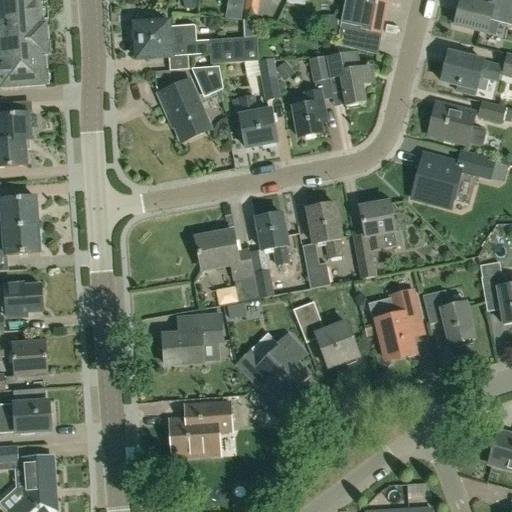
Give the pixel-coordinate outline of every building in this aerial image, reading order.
[(0,0),(0,34),(1,34),(2,52),(0,52),(0,85),(1,89),(45,86),(43,57),(47,56),(43,0),(0,0)] [(249,0),(248,22),(263,23),(265,0),(249,0)] [(380,35),(387,0),(345,0),(336,46),(358,50),(362,31),(380,35)] [(462,1),(455,27),(487,35),(490,21),(505,25),(506,21),(511,22),(511,0),(499,0),(497,10),(462,1)] [(136,60),(188,57),(187,51),(197,50),(195,28),(195,27),(194,27),(193,26),(168,28),(168,23),(134,25),(135,30),(132,32),(132,38),(135,40),(136,60)] [(256,39),(209,42),(210,66),(258,63),(256,39)] [(449,53),(441,82),(458,86),(456,92),(474,96),(475,91),(476,91),(480,78),(496,82),(500,67),(449,53)] [(333,95),(343,93),(346,109),(366,106),(362,88),(371,86),(367,69),(360,70),(357,55),(326,61),(330,81),(333,95)] [(511,56),(507,55),(502,78),(511,80),(511,56)] [(273,60),(258,62),(265,103),(281,99),(273,60)] [(330,81),(326,61),(326,60),(310,63),(314,84),(330,81)] [(222,91),(218,69),(192,70),(203,98),(222,91)] [(172,120),(176,129),(182,143),(209,131),(188,81),(158,94),(169,121),(172,120)] [(320,121),(326,120),(321,92),(306,95),(308,106),(294,108),(299,139),(323,135),(320,121)] [(277,143),(275,129),(272,113),(257,115),(254,98),(239,101),(242,119),(240,119),(246,149),(277,143)] [(0,142),(24,141),(30,140),(28,114),(12,115),(12,103),(0,104),(0,142)] [(502,125),(506,110),(482,103),(478,118),(502,125)] [(483,131),(471,128),(475,115),(436,105),(428,136),(467,146),(467,145),(480,149),(482,147),(486,134),(483,131)] [(0,167),(26,166),(24,141),(0,142),(0,167)] [(451,209),(455,193),(469,197),(475,176),(490,180),(494,163),(494,162),(461,154),(458,166),(424,157),(412,199),(451,209)] [(494,163),(490,180),(496,181),(497,177),(500,178),(503,166),(494,163)] [(3,229),(36,226),(34,198),(0,201),(0,212),(2,212),(3,229)] [(361,210),(365,233),(366,239),(368,239),(371,253),(398,248),(390,205),(361,210)] [(325,244),(328,260),(343,257),(340,242),(342,242),(335,206),(307,211),(314,246),(325,244)] [(274,251),(279,277),(291,275),(289,264),(286,249),(288,248),(282,216),(257,221),(263,253),(274,251)] [(0,256),(38,254),(36,226),(3,229),(4,245),(0,245),(0,256)] [(258,300),(254,278),(253,278),(248,252),(238,254),(233,233),(196,240),(202,272),(231,266),(237,293),(222,296),(224,306),(258,300)] [(366,239),(365,233),(353,235),(362,281),(376,278),(371,253),(368,239),(366,239)] [(326,265),(307,269),(311,291),(330,287),(326,265)] [(254,278),(258,300),(274,297),(269,272),(255,275),(255,278),(254,278)] [(504,326),(511,324),(511,286),(506,287),(504,275),(481,279),(486,304),(500,302),(504,326)] [(26,315),(43,313),(41,287),(24,288),(24,286),(3,287),(3,288),(0,288),(0,305),(5,305),(6,319),(26,318),(26,315)] [(450,348),(475,341),(466,305),(449,309),(446,293),(423,299),(430,327),(444,324),(450,348)] [(412,339),(424,336),(414,294),(390,299),(395,319),(377,323),(386,362),(415,355),(412,339)] [(246,303),(224,306),(226,320),(248,316),(246,303)] [(328,370),(358,358),(344,324),(324,332),(313,304),(292,312),(305,345),(316,341),(328,370)] [(201,344),(223,342),(221,316),(194,318),(195,335),(164,337),(166,366),(203,364),(201,344)] [(279,348),(262,364),(252,353),(237,366),(257,387),(265,379),(284,399),(307,377),(297,365),(307,356),(288,335),(277,345),(279,348)] [(32,375),(47,374),(45,345),(12,347),(0,348),(0,358),(8,358),(9,366),(15,365),(16,379),(32,377),(32,375)] [(14,406),(0,406),(0,434),(16,433),(16,434),(51,432),(49,404),(46,404),(45,390),(13,392),(14,406)] [(219,433),(232,433),(230,404),(200,406),(200,420),(170,423),(173,459),(220,455),(219,433)] [(511,437),(500,434),(496,433),(487,465),(511,472),(511,437)] [(0,463),(18,463),(17,447),(0,448),(0,463)] [(55,511),(52,459),(21,461),(24,499),(9,511),(55,511)] [(415,503),(434,501),(432,487),(413,489),(415,503)]
